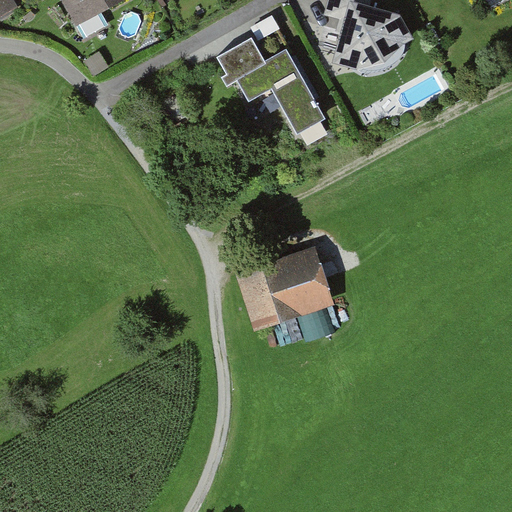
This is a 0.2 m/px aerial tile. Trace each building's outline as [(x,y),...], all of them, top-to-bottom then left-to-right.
[(0,0),(0,20),(20,9),(15,0),(0,0)] [(100,12),(122,0),(62,0),(82,36),(106,23),(100,12)] [(407,48),(416,42),(401,15),(357,5),(362,0),(329,0),(326,16),(341,20),(338,32),(344,33),(335,66),(363,77),(379,74),(382,80),(403,70),(399,65),(407,48)] [(250,26),(258,39),(280,26),(272,13),(250,26)] [(297,133),(325,117),(287,48),(265,60),(252,36),(218,54),(227,71),(222,74),(227,83),(237,78),(248,98),(271,86),(297,133)] [(246,232),(256,254),(284,241),(274,219),(246,232)] [(257,336),(337,309),(318,252),(295,260),(290,248),(234,267),(257,336)]
